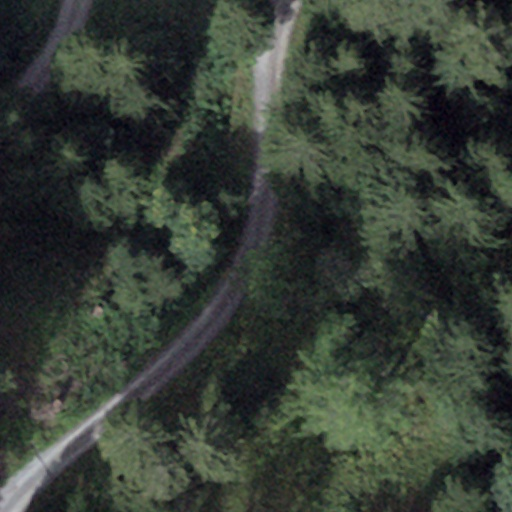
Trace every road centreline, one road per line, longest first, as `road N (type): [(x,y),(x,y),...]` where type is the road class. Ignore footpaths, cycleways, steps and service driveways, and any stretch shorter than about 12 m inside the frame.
road 1 (track): [(0,511),(234,274),(288,0)]
road 2 (track): [(81,0),(24,85),(0,96)]
